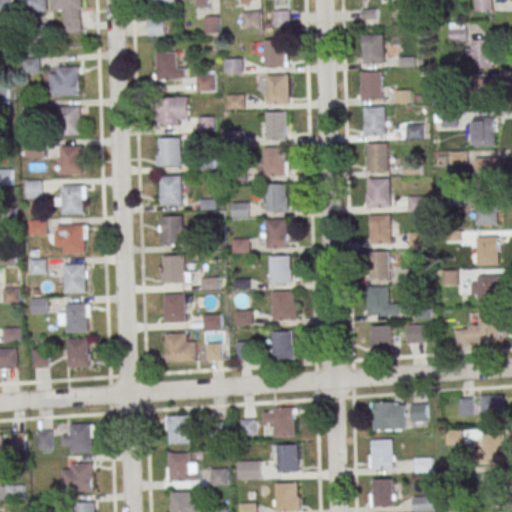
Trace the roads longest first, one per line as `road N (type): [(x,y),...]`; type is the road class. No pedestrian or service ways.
road 1 (residential): [(511,367),(0,403)]
road 2 (residential): [(130,511),(114,0)]
road 3 (residential): [(336,511),(324,0)]
